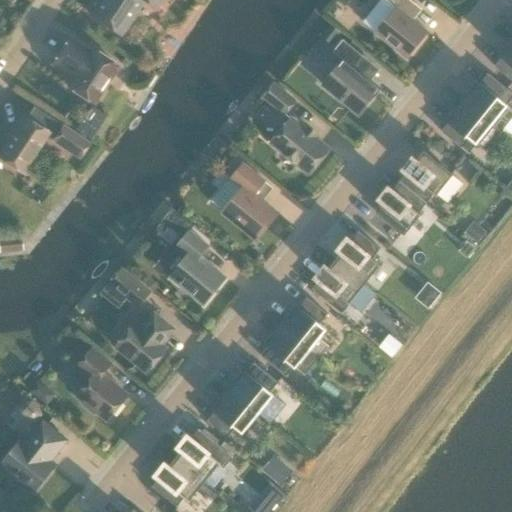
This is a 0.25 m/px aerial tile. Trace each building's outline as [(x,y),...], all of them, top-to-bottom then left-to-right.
[(99,0),(90,14),(120,34),(142,0),(143,0),(156,8),(161,0),(99,0)] [(381,0),(364,22),(376,31),(375,32),(407,58),(428,32),(414,20),(406,14),(415,3),(411,0),(381,0)] [(331,25),(323,34),(333,43),(341,33),(331,25)] [(89,50),(69,37),(51,65),(71,78),(66,85),(94,104),(118,67),(91,48),(89,50)] [(324,86),(358,113),(379,87),(356,68),(365,57),(343,39),(333,51),(345,61),(324,86)] [(511,44),(511,46),(507,42),(499,52),(503,55),(494,66),(511,80),(511,44)] [(511,99),(511,92),(488,73),(480,84),(476,81),(468,90),(472,94),(465,102),(501,131),(511,117),(511,108),(508,105),(511,99)] [(297,100),(275,82),(262,97),(284,116),(297,100)] [(450,120),(441,131),(469,153),(478,142),(487,149),(501,131),(465,102),(458,111),(454,108),(446,117),(450,120)] [(107,116),(91,106),(75,129),(91,140),(107,116)] [(48,132),(21,115),(12,128),(15,130),(0,153),(0,157),(21,172),(48,132)] [(271,143),(309,173),(329,149),(291,118),(271,143)] [(51,141),(79,160),(90,143),(62,125),(51,141)] [(463,184),(452,175),(444,168),(445,166),(434,157),(433,159),(425,152),(417,161),(413,158),(405,169),(408,172),(401,182),(427,203),(428,202),(427,201),(434,193),(438,196),(439,195),(448,202),(463,184)] [(224,213),(256,238),(277,212),(255,194),(265,181),(243,163),(232,178),(244,188),(224,213)] [(427,203),(401,182),(393,191),(389,188),(381,199),(385,202),(377,211),(385,217),(384,219),(395,228),(397,227),(405,233),(420,214),(422,216),(423,215),(419,211),(426,202),(427,203)] [(465,232),(478,243),(487,232),(474,221),(465,232)] [(209,246),(190,230),(177,246),(189,256),(172,277),(204,303),(225,277),(200,257),(209,246)] [(337,261),(369,287),(369,286),(365,283),(379,265),(381,266),(382,265),(372,257),(379,249),(380,250),(381,249),(359,231),(358,232),(359,233),(352,241),(348,238),(340,249),(344,252),(337,261)] [(0,238),(0,252),(11,251),(10,238),(0,238)] [(459,251),(467,257),(475,247),(467,241),(459,251)] [(369,287),(337,261),(330,269),(326,266),(317,277),(321,280),(314,289),(313,288),(312,289),(334,306),(335,305),(343,312),(351,303),(349,301),(364,284),(369,288),(369,287)] [(109,283),(138,308),(152,292),(122,267),(109,283)] [(329,315),(307,297),(299,308),(295,305),(287,314),(291,317),(284,326),(321,356),(329,346),(319,338),(327,329),(320,324),(327,315),(328,316),(329,315)] [(163,338),(165,340),(174,329),(155,314),(142,329),(136,323),(116,347),(147,372),(167,348),(160,343),(163,338)] [(321,356),(284,326),(277,335),(273,332),(265,341),(269,344),(260,355),(287,377),(288,376),(287,375),(295,366),(305,375),(321,356)] [(63,341),(73,349),(81,339),(71,331),(63,341)] [(379,348),(391,358),(399,349),(387,338),(379,348)] [(108,420),(128,395),(103,375),(112,364),(93,348),(76,368),(90,379),(77,395),(85,401),(83,405),(95,414),(97,411),(108,420)] [(231,391),(258,414),(274,394),(271,392),(278,383),(279,384),(280,383),(254,362),(246,373),(242,370),(234,380),(238,383),(231,391)] [(243,433),(258,414),(231,391),(224,400),(220,397),(213,407),(216,410),(208,420),(229,438),(230,437),(229,436),(236,427),(243,433)] [(0,465),(0,466),(34,493),(56,465),(50,460),(66,440),(43,421),(27,442),(22,438),(0,465)] [(177,458),(209,484),(210,484),(205,480),(219,462),(224,466),(232,457),(233,457),(234,456),(199,429),(198,430),(199,430),(192,439),(189,436),(180,447),(184,450),(177,458)] [(283,484),(294,469),(274,454),(263,469),(283,484)] [(209,485),(209,484),(177,458),(170,467),(166,464),(158,474),(160,477),(152,486),(178,507),(179,506),(178,505),(185,496),(191,501),(191,500),(190,499),(204,481),(209,485)] [(272,488),(267,494),(278,504),(284,497),(272,488)]
